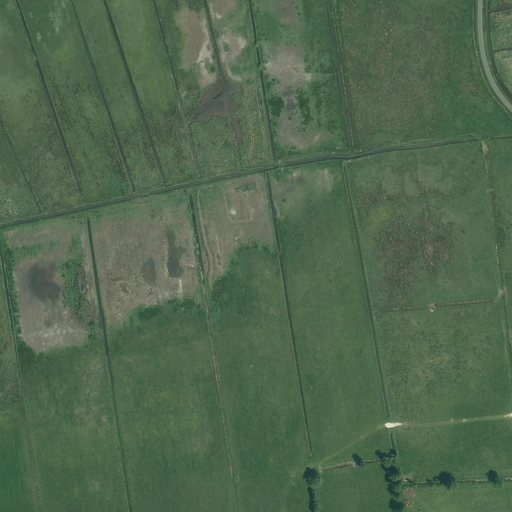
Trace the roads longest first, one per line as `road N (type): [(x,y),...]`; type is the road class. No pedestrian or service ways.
road 1 (track): [(289,511),(307,468),(380,424),(511,415)]
road 2 (track): [(511,132),(351,153)]
